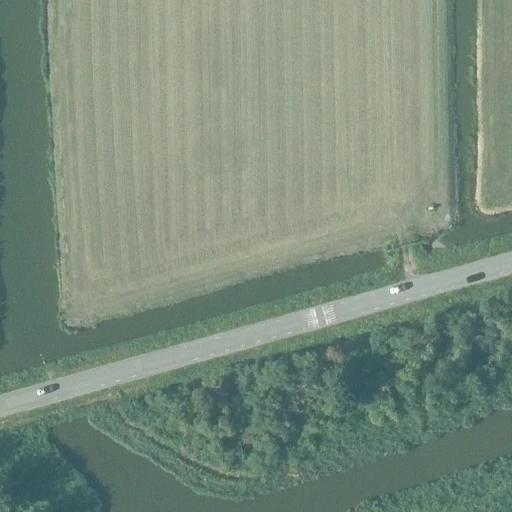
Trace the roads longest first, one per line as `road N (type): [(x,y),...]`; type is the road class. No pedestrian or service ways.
road 1 (unclassified): [(0,407),(511,262)]
road 2 (track): [(414,289),(402,232),(438,198),(438,0)]
